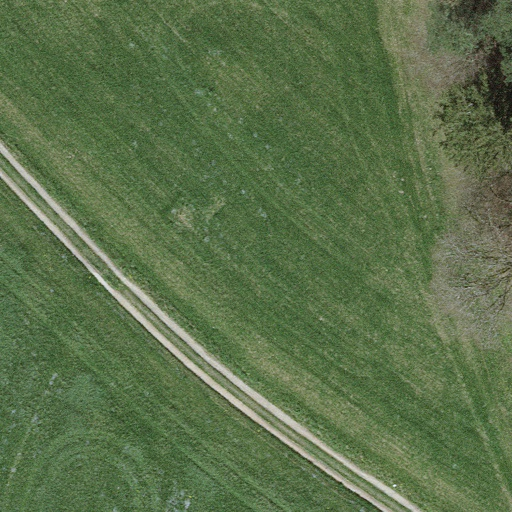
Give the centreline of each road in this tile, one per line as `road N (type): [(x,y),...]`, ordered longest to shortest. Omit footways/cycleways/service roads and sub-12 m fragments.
road 1 (track): [(411,511),(141,323),(0,166)]
road 2 (track): [(511,278),(413,0)]
